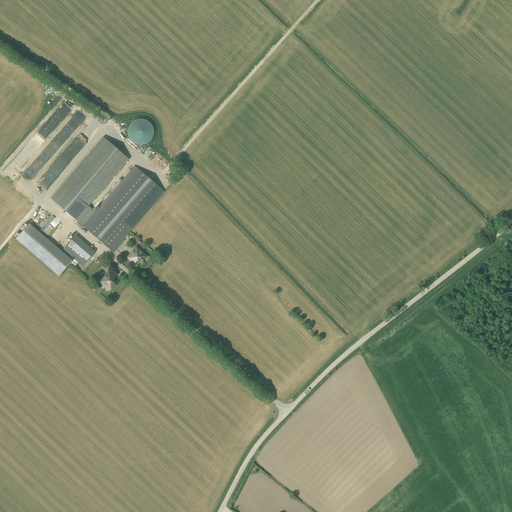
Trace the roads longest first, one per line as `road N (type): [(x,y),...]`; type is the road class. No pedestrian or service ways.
road 1 (unclassified): [(221,511),(256,448),(327,371),(511,222)]
road 2 (track): [(319,0),(159,179)]
